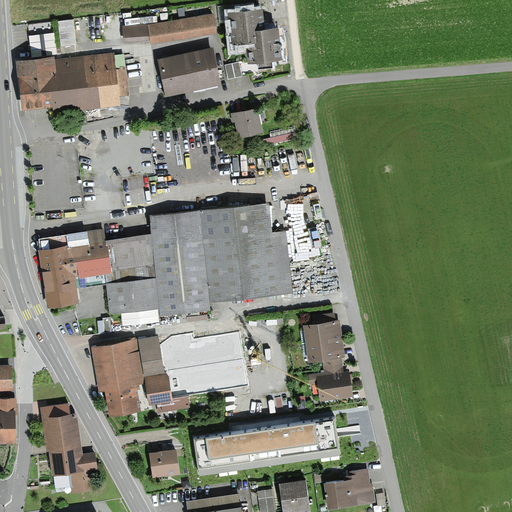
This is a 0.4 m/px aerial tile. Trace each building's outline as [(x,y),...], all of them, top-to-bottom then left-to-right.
[(262,7),(227,10),(232,54),(247,53),(248,64),(259,63),(259,69),(273,68),(272,61),(281,60),(278,29),(265,30),(262,7)] [(213,14),(148,25),(151,40),(151,44),(216,33),(213,14)] [(74,19),(58,21),(61,45),(77,43),(74,19)] [(151,40),(148,25),(123,26),(124,42),(151,40)] [(54,33),(30,36),(32,56),(57,53),(54,33)] [(214,47),(157,60),(165,97),(222,85),(214,47)] [(54,57),(17,61),(23,109),(53,106),(54,110),(79,107),(80,110),(120,105),(119,96),(129,95),(125,54),(114,55),(114,53),(55,60),(54,57)] [(239,62),(225,65),(228,79),(242,76),(239,62)] [(263,133),(257,107),(231,113),(237,139),(263,133)] [(297,132),(263,139),(265,146),(299,138),(297,132)] [(81,144),(85,169),(100,167),(96,141),(81,144)] [(203,208),(213,297),(290,288),(283,230),(270,232),(266,201),(203,208)] [(151,214),(163,310),(210,304),(198,209),(151,214)] [(117,279),(106,280),(111,313),(159,306),(149,232),(111,237),(117,279)] [(108,241),(39,250),(47,306),(79,302),(75,277),(112,272),(108,241)] [(304,326),(308,362),(323,360),(342,358),(345,358),(340,320),(337,320),(336,312),(313,315),(314,325),(304,326)] [(160,335),(138,338),(149,406),(157,405),(158,413),(192,408),(190,396),(250,386),(241,331),(194,339),(193,333),(173,336),(161,345),(160,335)] [(137,339),(93,348),(101,392),(106,391),(110,415),(140,410),(137,390),(140,389),(139,385),(143,384),(145,376),(137,339)] [(325,373),(310,374),(311,385),(318,384),(320,401),(354,397),(350,371),(344,372),(342,358),(323,360),(325,373)] [(0,391),(14,391),(13,365),(0,365),(0,391)] [(0,442),(16,443),(16,415),(17,415),(17,398),(0,398),(0,442)] [(69,403),(40,407),(46,452),(49,452),(53,475),(97,469),(95,452),(83,454),(77,412),(71,413),(69,403)] [(334,418),(195,438),(200,472),(338,452),(334,418)] [(176,451),(152,453),(154,477),(179,474),(176,451)] [(351,476),(326,479),(330,505),(371,499),(368,470),(350,473),(351,476)] [(309,506),(305,477),(281,481),(285,509),(309,506)] [(271,490),(257,491),(260,511),(266,511),(274,511),(271,490)] [(187,501),(188,511),(212,511),(242,508),(240,493),(187,501)]
